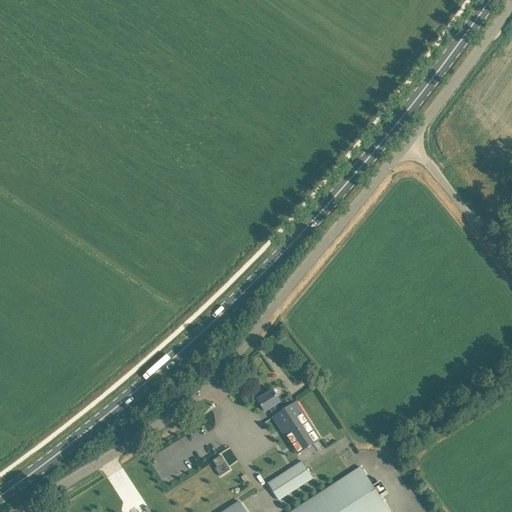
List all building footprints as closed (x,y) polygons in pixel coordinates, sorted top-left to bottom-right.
[(281,412),(277,404),(280,402),(273,390),(272,391),(266,395),(266,394),(257,400),(265,412),(270,409),(275,416),(281,412)] [(273,418),(297,455),(321,439),(302,410),(297,402),(281,412),(275,416),(273,418)] [(230,470),(226,462),(221,456),(213,461),(217,468),(216,469),(220,476),(230,470)] [(268,484),(279,501),(313,478),(302,462),(268,484)] [(360,466),(290,511),(390,511),(380,496),(386,492),(381,484),(374,487),(360,466)] [(224,511),(246,511),(240,502),(224,511)]
